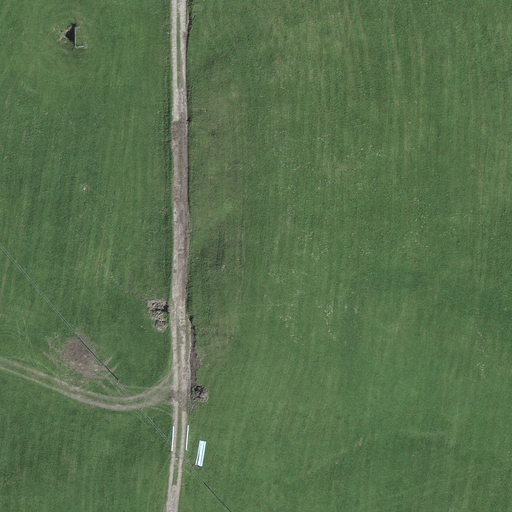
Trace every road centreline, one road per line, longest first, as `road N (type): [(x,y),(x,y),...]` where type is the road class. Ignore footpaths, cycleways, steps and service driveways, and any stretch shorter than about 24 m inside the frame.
road 1 (track): [(175,0),(179,431),(172,511)]
road 2 (track): [(0,363),(113,404),(158,398),(179,381)]
